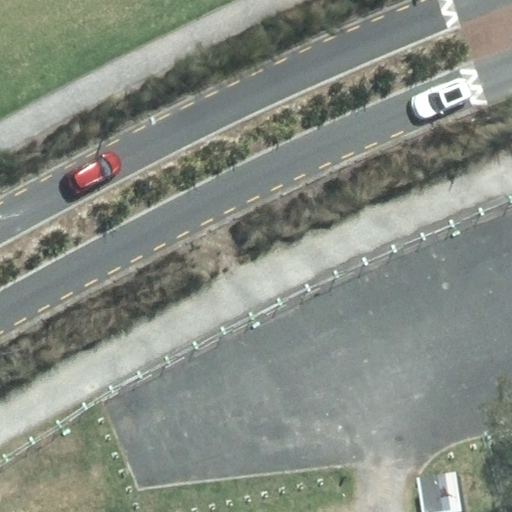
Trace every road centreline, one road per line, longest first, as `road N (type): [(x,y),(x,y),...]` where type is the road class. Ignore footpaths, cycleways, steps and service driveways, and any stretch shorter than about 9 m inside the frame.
road 1 (tertiary): [(511,73),(291,156),(0,321)]
road 2 (tertiary): [(0,218),(243,91),(458,0)]
